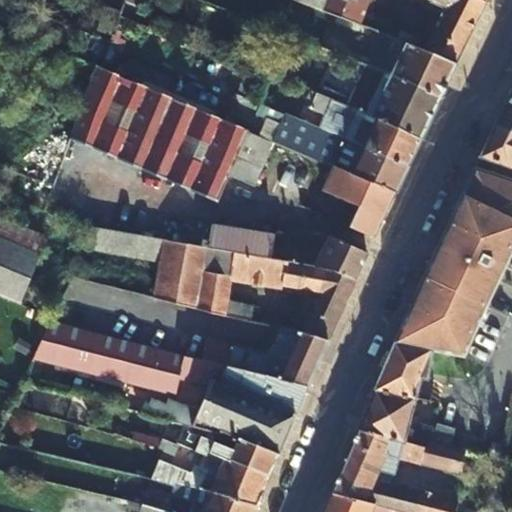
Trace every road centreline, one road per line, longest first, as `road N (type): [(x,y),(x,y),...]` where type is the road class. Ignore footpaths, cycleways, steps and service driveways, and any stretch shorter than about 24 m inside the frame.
road 1 (tertiary): [(511,27),(357,357)]
road 2 (residential): [(357,357),(486,392),(511,337)]
road 3 (tertiary): [(357,357),(288,511)]
